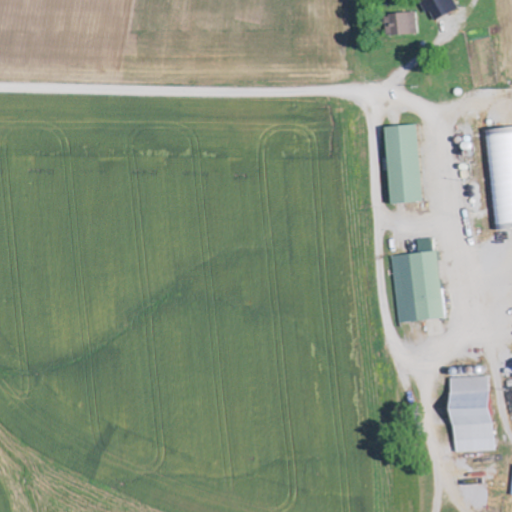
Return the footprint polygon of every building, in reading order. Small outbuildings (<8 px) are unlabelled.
[(444,22),(468,10),(463,0),(439,0),(444,8),(438,11),(444,22)] [(394,37),(426,33),(424,12),(392,16),(394,37)] [(430,126),(396,127),(399,204),(433,203),(430,126)] [(511,128),(493,130),(499,231),(511,230),(511,128)] [(405,324),(455,319),(449,251),(398,257),(405,324)] [(464,453),(503,451),(501,391),(507,391),(506,368),(497,368),(497,377),(461,378),(464,453)]
